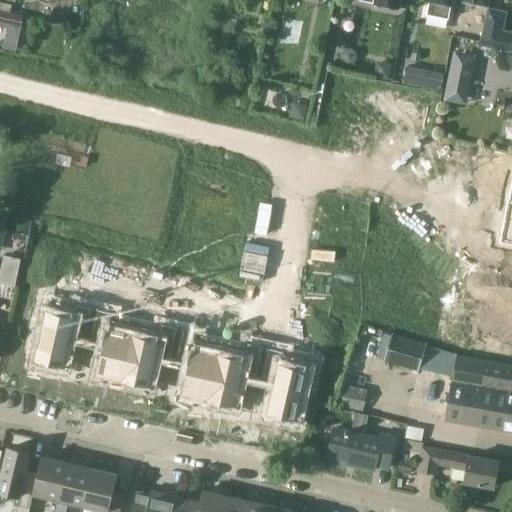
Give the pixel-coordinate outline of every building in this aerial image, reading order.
[(374,0),(374,3),(397,9),(398,0),(374,0)] [(511,32),(502,30),(506,12),(489,8),(480,45),(511,52),(511,48),(511,32)] [(0,20),(22,25),(24,16),(0,10),(0,20)] [(374,76),(389,79),(391,65),(382,63),(376,67),(374,76)] [(308,105),(293,102),(290,117),(304,121),(308,105)] [(511,175),(483,170),(470,237),(511,245),(511,175)] [(4,256),(0,273),(0,283),(15,286),(20,259),(4,256)] [(455,310),(453,325),(451,325),(447,349),(511,360),(511,275),(454,265),(447,308),(455,310)] [(42,362),(41,365),(57,369),(58,365),(63,367),(67,351),(71,335),(86,338),(86,336),(92,309),(76,305),(73,318),(47,312),(44,326),(41,325),(36,344),(40,345),(36,360),(42,362)] [(123,381),(133,336),(109,331),(113,313),(97,310),(90,339),(105,343),(98,375),(103,376),(102,379),(118,383),(119,380),(123,381)] [(133,336),(123,381),(127,382),(127,385),(142,389),(143,385),(149,387),(156,355),(171,358),(178,328),(161,325),(157,342),(133,336)] [(208,400),(219,356),(195,350),(199,333),(182,329),(176,359),(190,362),(183,394),(188,396),(188,399),(203,403),(204,399),(208,400)] [(418,370),(419,368),(426,343),(393,333),(385,360),(418,370)] [(219,356),(208,400),(213,401),(212,405),(228,409),(229,405),(234,406),(241,374),(256,378),(263,348),(247,344),(243,361),(219,356)] [(276,382),(272,399),(268,414),(274,416),(273,419),(289,423),(290,419),(296,421),(299,405),(303,406),(307,387),(304,386),(307,372),(281,366),(284,353),(268,349),(261,379),(276,382)] [(511,365),(456,355),(453,375),(452,380),(468,383),(511,390),(511,389),(511,365)] [(511,390),(468,383),(461,423),(511,432),(511,390)] [(408,426),(406,438),(421,441),(424,429),(408,426)] [(356,466),(374,470),(375,464),(388,467),(395,437),(380,434),(380,438),(334,427),(328,455),(357,462),(356,466)] [(498,461),(422,446),(423,444),(404,441),(402,451),(421,455),(418,470),(436,473),(437,463),(466,469),(464,481),(494,487),(498,461)] [(18,504),(24,477),(30,453),(28,452),(29,449),(18,446),(17,449),(8,447),(0,481),(0,490),(20,495),(15,511),(28,511),(30,507),(18,504)] [(36,480),(24,477),(18,504),(30,507),(34,493),(58,499),(67,462),(42,455),(36,480)] [(401,460),(398,471),(411,474),(413,462),(401,460)] [(92,467),(67,462),(58,499),(54,511),(66,511),(69,501),(83,505),(92,467)] [(117,474),(92,467),(83,505),(108,511),(107,511),(120,511),(123,501),(111,498),(117,474)] [(173,511),(178,496),(153,490),(152,494),(136,490),(131,511),(173,511)] [(224,511),(228,495),(204,490),(201,501),(202,501),(199,511),(224,511)] [(250,511),(253,501),(228,495),(224,511),(250,511)] [(199,511),(202,501),(201,501),(178,496),(173,511),(199,511)] [(275,511),(277,507),(253,501),(250,511),(275,511)]
